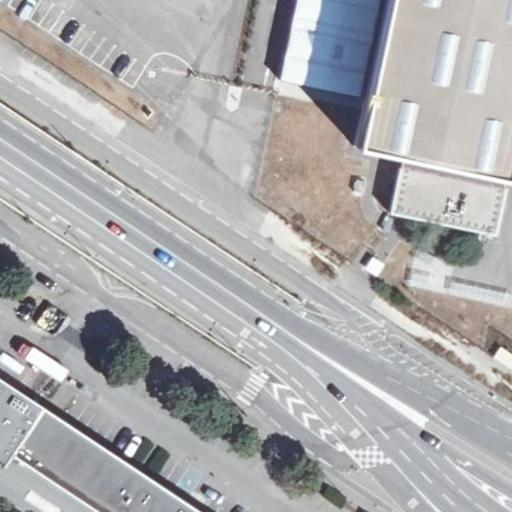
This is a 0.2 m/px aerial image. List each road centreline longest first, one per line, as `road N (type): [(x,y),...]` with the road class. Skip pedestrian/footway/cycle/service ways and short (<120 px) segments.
road 1 (unclassified): [(367,378),(315,293),(0,73)]
road 2 (unclassified): [(0,221),(336,439),(414,465)]
road 3 (secondary): [(302,349),(0,149)]
road 4 (secondary): [(511,456),(367,378)]
road 5 (secondary): [(302,349),(414,465)]
